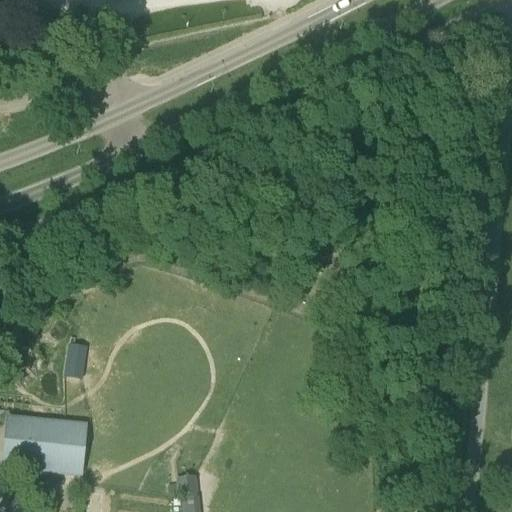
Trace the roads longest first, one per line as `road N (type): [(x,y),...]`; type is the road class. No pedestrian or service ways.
road 1 (secondary): [(0,206),(151,145),(435,0)]
road 2 (secondary): [(359,0),(0,164)]
